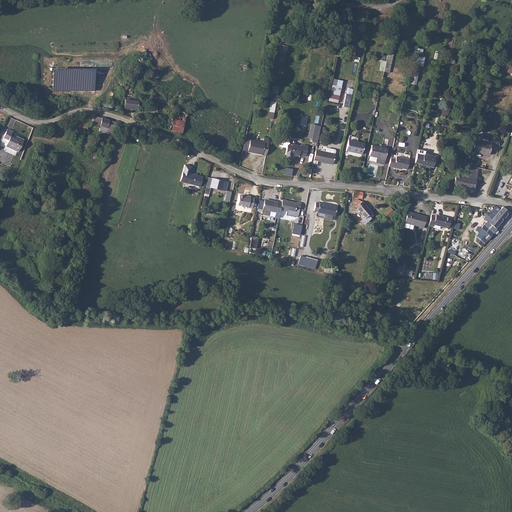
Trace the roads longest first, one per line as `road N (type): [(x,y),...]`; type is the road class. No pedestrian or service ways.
road 1 (unclassified): [(484,200),(258,180),(97,111),(26,122),(0,109)]
road 2 (primary): [(511,225),(249,511)]
